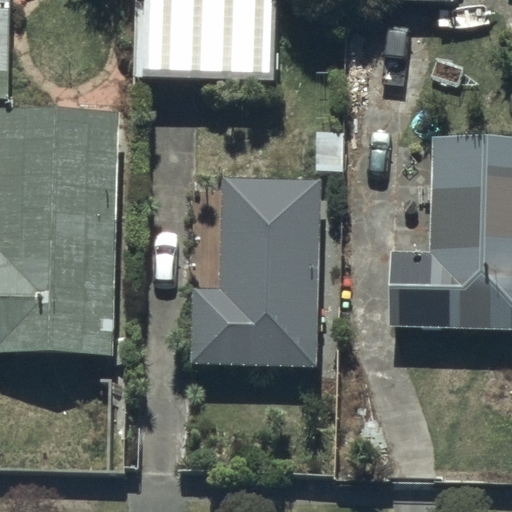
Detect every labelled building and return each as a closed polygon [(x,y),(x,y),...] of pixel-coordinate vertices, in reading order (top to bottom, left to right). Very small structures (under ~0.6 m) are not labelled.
[(16,0),(0,0),(0,99),(15,99),(16,0)] [(284,0),(152,0),(150,84),(282,88),(284,0)] [(457,0),(367,0),(367,15),(457,17),(457,0)] [(124,111),(6,108),(2,243),(0,243),(0,351),(117,354),(124,111)] [(511,139),(436,137),(433,251),(397,250),(395,327),(511,330),(511,139)] [(326,178),(227,177),(226,288),(195,288),(194,367),(323,368),(326,178)]
